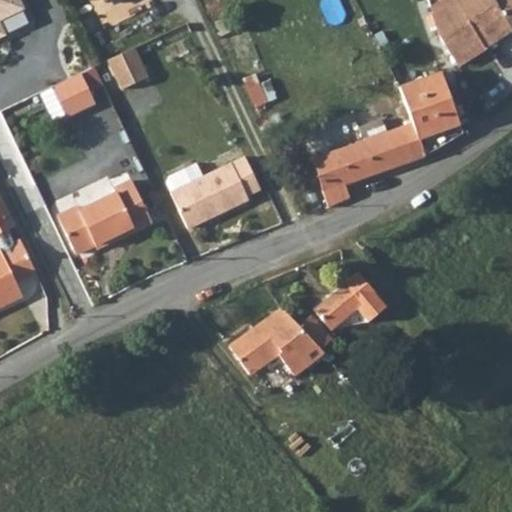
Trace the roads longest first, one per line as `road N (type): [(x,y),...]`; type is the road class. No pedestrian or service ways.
road 1 (residential): [(0,383),(133,310),(396,202),(511,124)]
road 2 (unknown): [(77,340),(26,224)]
